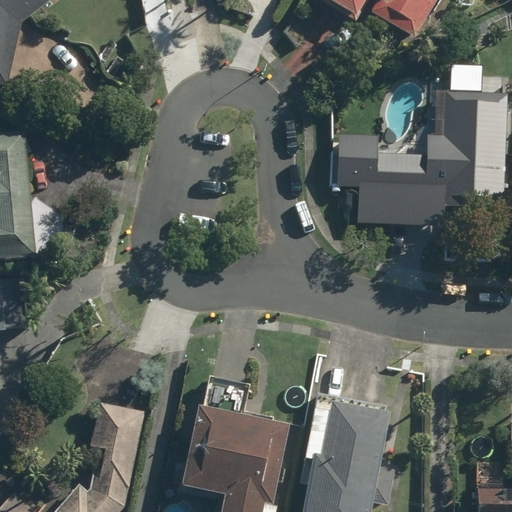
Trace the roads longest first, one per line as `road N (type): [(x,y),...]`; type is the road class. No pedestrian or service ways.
road 1 (residential): [(294,274),(222,289),(187,286),(149,258),(177,113),(189,98),(213,90),(237,90),(268,110),(282,248)]
road 2 (unknown): [(190,286),(142,511)]
road 3 (residential): [(511,322),(375,308),(294,274)]
